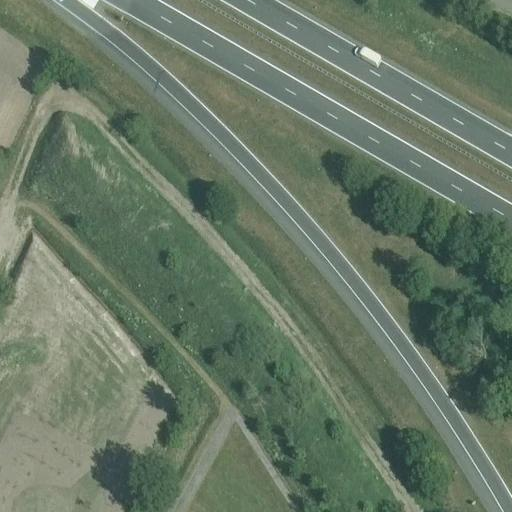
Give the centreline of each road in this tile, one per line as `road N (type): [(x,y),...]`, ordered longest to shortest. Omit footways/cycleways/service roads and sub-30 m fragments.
road 1 (trunk): [(68,0),(220,133),(353,277),(509,511)]
road 2 (trunk): [(130,0),(511,220)]
road 3 (trunk): [(511,154),(244,0)]
